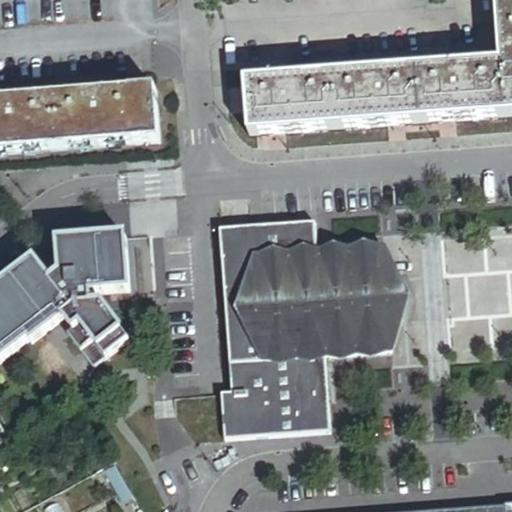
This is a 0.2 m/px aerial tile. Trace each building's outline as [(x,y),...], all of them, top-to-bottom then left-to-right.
[(248,88),(252,141),(511,121),(511,0),(497,0),(503,69),(248,88)] [(158,95),(0,106),(0,158),(161,147),(158,95)] [(315,228),(222,236),(234,398),(223,399),(226,444),(331,436),(326,363),(390,357),(402,304),(381,253),(318,258),(315,228)] [(0,365),(31,343),(33,345),(66,321),(76,335),(71,338),(95,370),(130,345),(104,310),(94,310),(93,298),(132,296),(128,242),(60,246),(0,289),(0,365)] [(0,418),(16,444),(25,438),(0,397),(0,418)] [(73,416),(87,441),(96,436),(82,411),(73,416)] [(132,503),(114,469),(105,474),(123,508),(132,503)]
